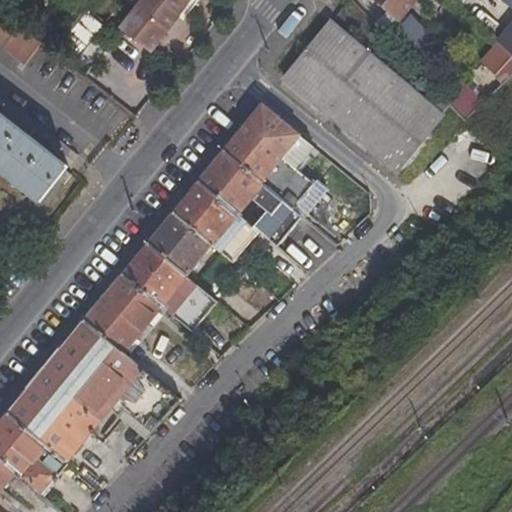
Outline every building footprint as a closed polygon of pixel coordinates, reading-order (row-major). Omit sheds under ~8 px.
[(180,16),(192,0),(145,0),(123,28),(153,51),(168,31),(159,23),(170,8),(180,16)] [(412,5),(416,0),(372,0),(399,22),(412,5)] [(418,10),(426,0),(416,0),(412,5),(418,10)] [(443,7),(471,31),(476,25),(447,2),(443,7)] [(168,31),(180,16),(170,8),(159,23),(168,31)] [(0,45),(26,66),(43,44),(4,14),(0,10),(0,45)] [(399,172),(446,114),(332,22),(285,79),(399,172)] [(511,24),(497,43),(509,53),(511,50),(511,24)] [(297,169),(313,147),(264,106),(225,152),(266,184),(295,208),(315,184),(297,169)] [(0,170),(41,203),(69,168),(0,113),(0,170)] [(266,184),(225,152),(200,184),(239,216),(266,184)] [(214,246),(234,262),(261,233),(239,216),(200,184),(175,214),(214,246)] [(190,277),(214,246),(175,214),(149,245),(190,277)] [(163,307),(195,333),(220,302),(190,277),(149,245),(124,275),(163,307)] [(163,307),(124,275),(87,320),(125,352),(163,307)] [(125,352),(87,320),(9,415),(68,463),(112,410),(130,424),(136,418),(152,432),(182,399),(125,352)] [(68,463),(9,415),(0,426),(0,459),(17,473),(43,495),(69,464),(68,463)] [(130,424),(147,438),(152,432),(136,418),(130,424)] [(0,493),(17,473),(0,459),(0,493)]
